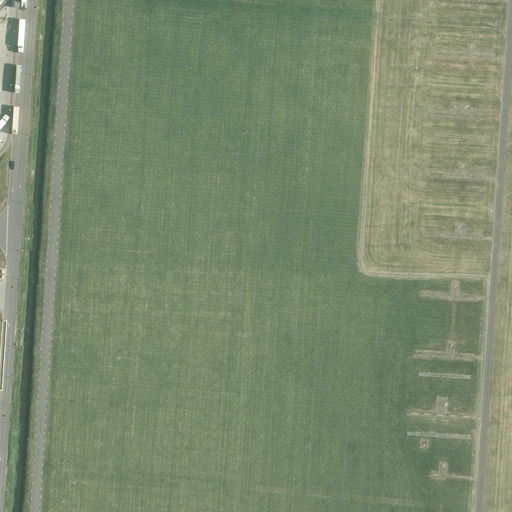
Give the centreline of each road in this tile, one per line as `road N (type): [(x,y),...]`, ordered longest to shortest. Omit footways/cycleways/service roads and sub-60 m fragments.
road 1 (unclassified): [(14,225),(0,456)]
road 2 (unclassified): [(14,225),(29,0)]
